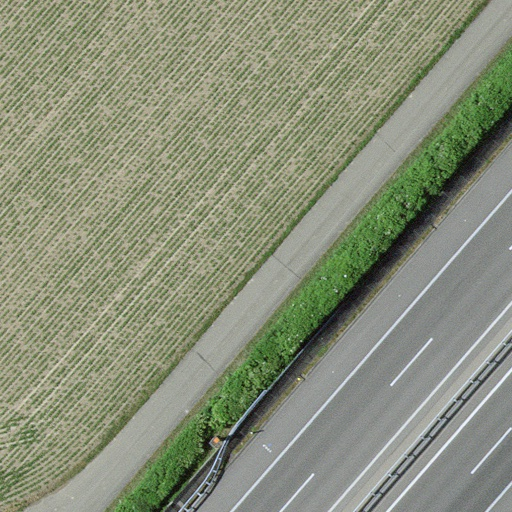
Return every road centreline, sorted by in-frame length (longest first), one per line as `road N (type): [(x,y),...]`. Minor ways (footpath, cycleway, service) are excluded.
road 1 (track): [(77,511),(511,3)]
road 2 (motorway): [(511,246),(279,511)]
